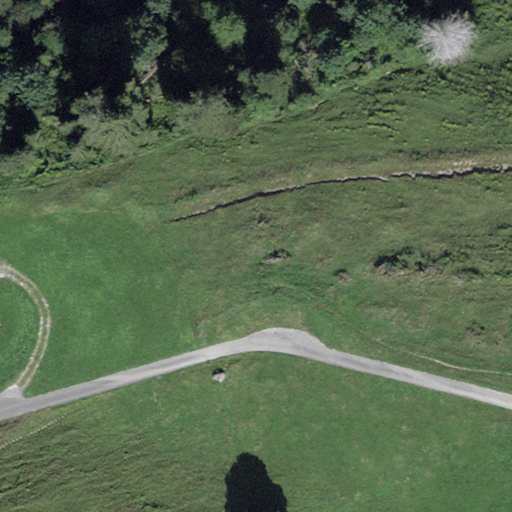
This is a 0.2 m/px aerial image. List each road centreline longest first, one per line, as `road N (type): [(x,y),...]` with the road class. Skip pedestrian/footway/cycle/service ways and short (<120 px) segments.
road 1 (track): [(0,413),(267,343),(511,401)]
road 2 (track): [(0,271),(35,292),(44,327),(27,376),(2,412)]
